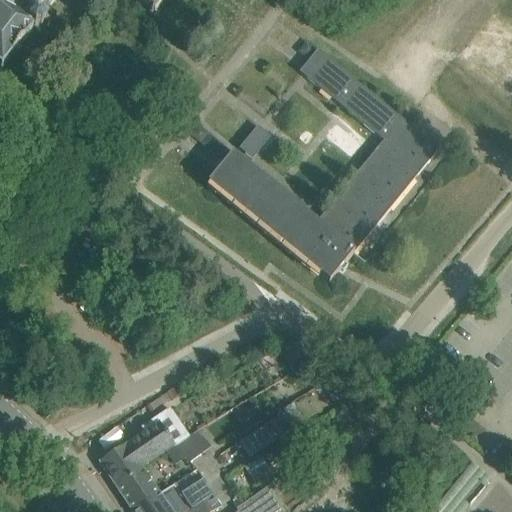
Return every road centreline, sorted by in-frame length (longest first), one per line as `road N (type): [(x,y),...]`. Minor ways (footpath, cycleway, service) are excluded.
road 1 (unclassified): [(0,105),(288,312)]
road 2 (unclassified): [(288,312),(374,376),(511,216)]
road 3 (unclassified): [(288,312),(33,445)]
road 4 (unknown): [(458,0),(421,49),(415,84),(511,160)]
